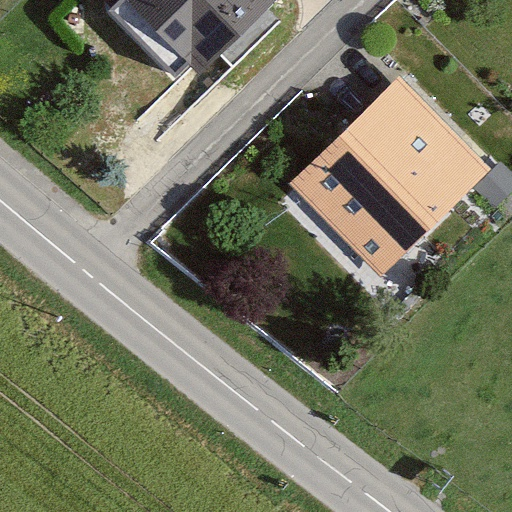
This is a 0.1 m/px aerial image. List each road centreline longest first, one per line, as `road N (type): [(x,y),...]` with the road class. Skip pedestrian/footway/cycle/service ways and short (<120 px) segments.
road 1 (residential): [(87,273),(366,0)]
road 2 (secondary): [(87,273),(390,511)]
